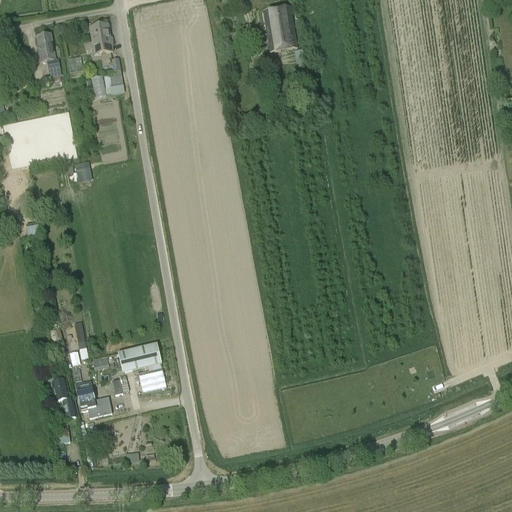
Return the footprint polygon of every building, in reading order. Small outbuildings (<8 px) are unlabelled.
[(263,13),(270,55),(298,50),(291,8),(263,13)] [(66,32),(65,25),(58,26),(59,34),(66,32)] [(86,52),(93,51),(94,57),(114,54),(112,45),(108,26),(89,29),(92,44),(85,45),(86,52)] [(58,61),(56,61),(52,36),(37,38),(41,65),(48,64),(50,79),(52,79),(53,84),(61,82),(60,78),(62,77),(58,61)] [(67,60),(68,73),(81,71),(80,59),(67,60)] [(114,74),(104,76),(106,91),(123,88),(119,60),(112,61),(114,74)] [(86,171),(77,173),(79,184),(88,182),(86,171)] [(82,325),(75,326),(80,352),(87,350),(82,325)] [(60,330),(50,332),(53,346),(63,344),(60,330)] [(157,346),(119,355),(123,375),(148,369),(161,366),(157,346)] [(107,360),(94,362),(95,372),(109,370),(107,360)] [(76,419),(72,401),(71,401),(66,383),(55,385),(54,380),(46,382),(48,392),(53,391),(56,404),(62,403),(67,422),(76,419)] [(126,381),(112,384),(115,397),(123,395),(121,386),(127,385),(126,381)] [(87,412),(89,421),(112,415),(108,399),(94,402),(92,392),(91,385),(75,388),(81,414),(87,412)] [(55,435),(57,445),(69,443),(68,433),(55,435)] [(138,455),(127,456),(127,464),(139,463),(138,455)]
